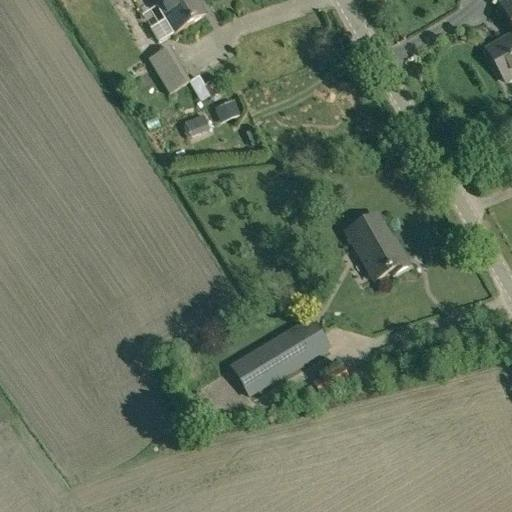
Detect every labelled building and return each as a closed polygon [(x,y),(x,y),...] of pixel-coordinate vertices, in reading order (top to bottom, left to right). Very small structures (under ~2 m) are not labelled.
[(205,17),(195,0),(153,0),(174,35),(205,17)] [(511,25),(511,37),(488,51),(507,84),(511,81),(511,0),(510,0),(501,6),(511,25)] [(169,96),(189,84),(169,50),(148,62),(169,96)] [(211,101),(218,96),(211,85),(204,89),(211,101)] [(214,112),(220,126),(229,123),(240,118),(235,107),(234,103),(213,111),(214,112)] [(195,121),(200,134),(208,131),(204,122),(203,118),(195,121)] [(346,235),(374,283),(390,273),(393,277),(409,267),(394,242),(386,247),(381,238),(386,235),(376,217),(346,235)] [(249,398),(328,350),(311,321),(231,370),(249,398)] [(340,369),(314,385),(321,398),(348,381),(340,369)] [(313,385),(305,390),(312,403),(321,398),(313,385)]
